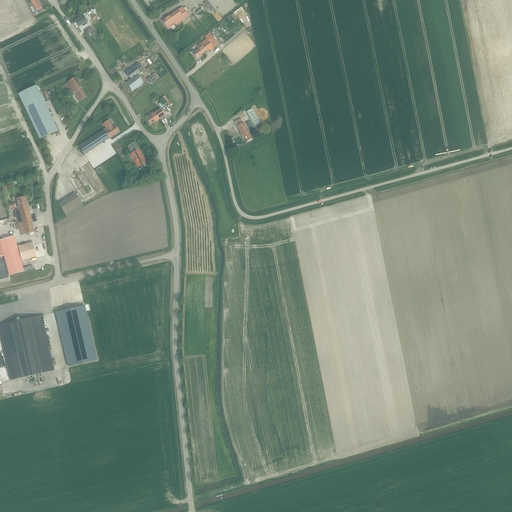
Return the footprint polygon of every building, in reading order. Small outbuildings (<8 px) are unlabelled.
[(29,0),(35,11),(41,8),(36,0),(29,0)] [(44,0),(37,0),(41,9),(47,6),(44,0)] [(178,10),(162,21),(168,29),(170,28),(170,27),(174,23),(176,25),(184,19),(189,16),(182,7),(178,10)] [(199,49),(193,54),(197,60),(201,56),(200,56),(208,49),(212,46),(213,49),(217,46),(211,38),(207,41),(206,39),(197,47),(199,49)] [(135,66),(126,73),(131,80),(126,83),(132,91),(137,87),(138,87),(141,85),(141,84),(135,77),(140,73),(135,66)] [(81,101),(86,98),(81,89),(82,88),(75,78),(67,83),(76,98),(76,99),(78,103),(81,101)] [(36,85),(18,94),(27,112),(40,139),(58,131),(45,103),(36,85)] [(132,101),(138,110),(141,108),(135,99),(132,101)] [(147,118),(146,119),(150,125),(165,115),(160,109),(153,114),(152,113),(146,117),(147,118)] [(252,109),(246,112),(254,127),(260,123),(252,109)] [(243,138),(245,137),(247,141),(252,138),(241,118),(234,122),(242,135),(243,138)] [(83,155),(117,133),(119,132),(115,126),(113,128),(108,121),(103,124),(106,129),(78,147),(83,155)] [(137,167),(146,163),(134,142),(127,146),(131,153),(129,153),(137,167)] [(99,192),(116,181),(99,155),(81,166),(99,192)] [(66,217),(83,206),(75,193),(58,204),(66,217)] [(35,232),(27,206),(28,206),(25,196),(16,199),(17,202),(9,205),(10,210),(15,209),(17,208),(18,210),(15,211),(22,236),(35,232)] [(21,261),(22,261),(18,247),(17,247),(14,236),(0,240),(0,242),(9,276),(24,272),(21,261)] [(33,242),(26,244),(18,247),(22,261),(37,257),(33,242)] [(122,299),(129,297),(127,288),(122,289),(122,288),(118,289),(118,290),(114,292),(115,299),(103,302),(105,309),(119,306),(117,300),(122,299)] [(85,306),(55,313),(58,323),(63,322),(72,366),(97,360),(85,306)] [(53,370),(41,316),(0,325),(0,330),(11,380),(53,370)]
